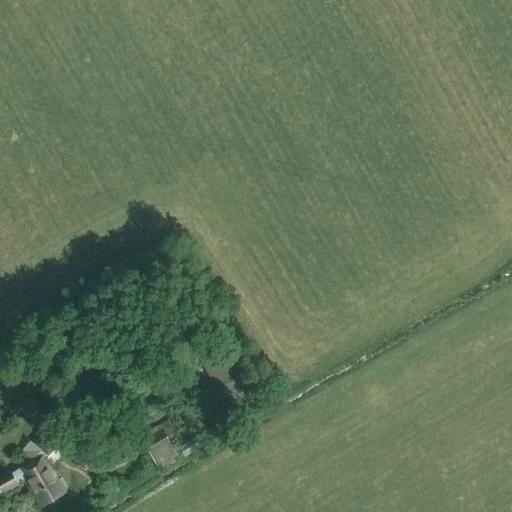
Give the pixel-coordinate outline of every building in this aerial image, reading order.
[(252,392),(223,343),(198,357),(216,388),(222,385),(233,403),(252,392)] [(168,445),(182,437),(175,425),(163,431),(145,441),(152,455),(154,459),(171,450),(168,445)] [(37,493),(43,505),(61,494),(55,483),(58,481),(42,455),(44,454),(48,457),(54,450),(55,452),(64,442),(54,434),(52,436),(46,430),(33,444),(40,451),(34,458),(35,459),(13,472),(12,471),(0,477),(0,495),(20,484),(19,482),(24,479),(34,495),(37,493)] [(185,457),(201,446),(195,437),(179,448),(185,457)] [(107,501),(121,491),(115,483),(101,492),(107,501)]
